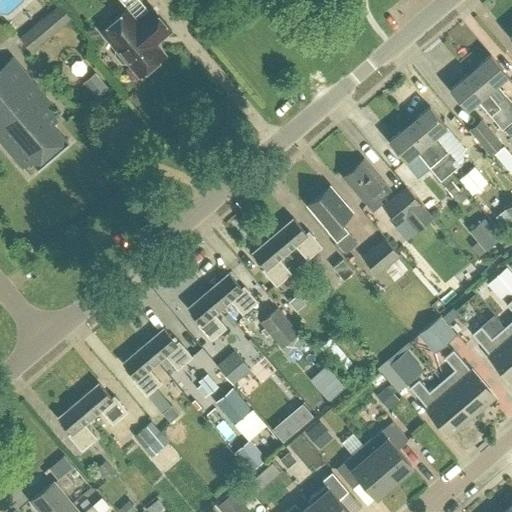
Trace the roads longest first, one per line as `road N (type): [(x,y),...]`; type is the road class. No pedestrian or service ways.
road 1 (unclassified): [(44,341),(448,0)]
road 2 (residential): [(416,511),(511,431)]
